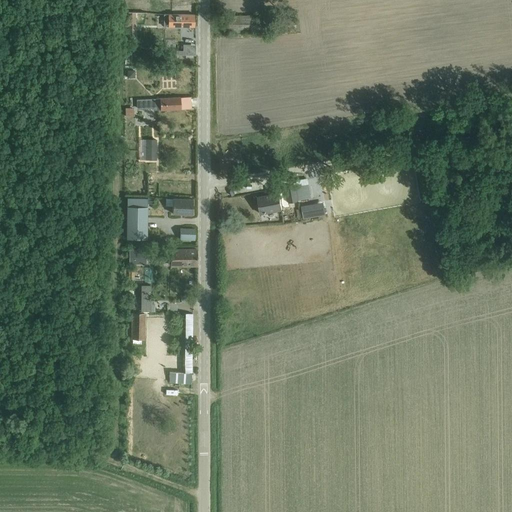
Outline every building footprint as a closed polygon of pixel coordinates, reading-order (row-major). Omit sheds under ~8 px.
[(135,14),(126,14),(126,39),(135,39),(135,14)] [(167,27),(194,27),(195,15),(167,15),(167,27)] [(280,32),(281,16),(228,15),(228,31),(280,32)] [(178,47),(177,53),(196,54),(197,42),(184,41),(183,47),(178,47)] [(193,94),(183,95),(183,107),(193,107),(193,94)] [(156,99),(136,101),(137,109),(157,109),(157,111),(179,111),(179,99),(156,99)] [(147,140),(147,161),(157,161),(158,140),(147,140)] [(443,181),(455,181),(454,166),(442,166),(443,181)] [(261,214),(281,210),(290,209),(289,204),(298,202),(298,201),(310,199),(307,180),(295,182),(296,187),(287,189),(287,193),(258,198),(261,214)] [(147,198),(127,198),(127,238),(147,238),(147,203),(147,198)] [(192,214),(192,199),(172,199),(172,214),(192,214)] [(325,216),(324,208),(303,212),(304,219),(325,216)] [(180,240),(195,240),(195,229),(180,229),(180,240)] [(171,266),(197,266),(197,250),(160,250),(160,249),(147,249),(147,259),(160,259),(160,261),(171,261),(171,266)] [(194,333),(195,311),(187,311),(186,333),(194,333)] [(132,338),(143,339),(144,313),(132,313),(132,338)]
